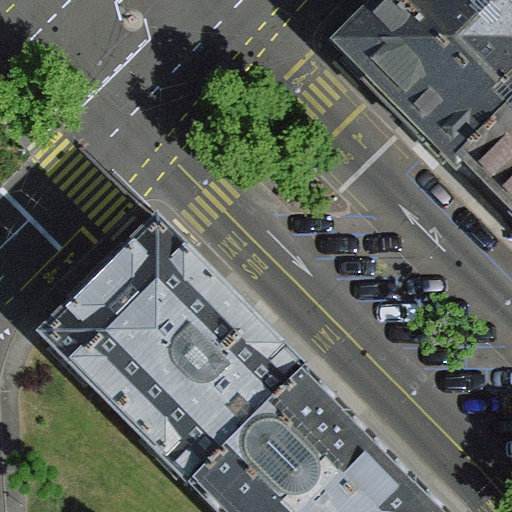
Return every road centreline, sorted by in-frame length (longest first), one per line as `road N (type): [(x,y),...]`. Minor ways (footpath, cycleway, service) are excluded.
road 1 (residential): [(135,121),(511,500)]
road 2 (residential): [(511,311),(234,25)]
road 3 (secondary): [(0,260),(135,121)]
road 4 (residential): [(30,17),(135,121)]
road 5 (secondary): [(135,121),(234,25)]
